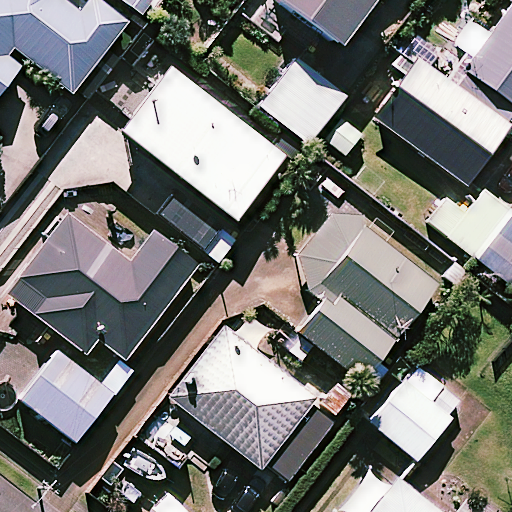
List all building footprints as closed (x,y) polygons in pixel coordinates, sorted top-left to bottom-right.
[(0,0),(0,101),(34,58),(79,93),(134,22),(105,0),(93,0),(87,8),(77,0),(0,0)] [(277,0),(330,40),(360,0),(277,0)] [(511,0),(489,32),(480,26),(444,75),(418,56),(374,117),(469,185),(511,125),(511,0)] [(342,94),(297,58),(260,104),(305,140),(342,94)] [(283,156),(173,68),(124,130),(234,218),(283,156)] [(470,255),(507,210),(481,189),(465,209),(445,193),(424,219),(470,255)] [(442,285),(337,201),(294,254),(310,295),(318,301),(296,328),(363,382),(442,285)] [(120,205),(96,236),(68,215),(8,293),(84,351),(96,336),(122,356),(194,262),(179,251),(120,205)] [(511,213),(480,256),(511,280),(511,213)] [(248,314),(232,334),(220,324),(164,392),(258,468),(262,463),(286,483),(334,424),(310,404),(314,400),(252,350),(268,330),(248,314)] [(116,394),(60,348),(20,396),(76,443),(116,394)] [(458,399),(414,365),(368,425),(412,459),(458,399)] [(501,511),(472,490),(454,511),(441,511),(395,475),(366,511),(501,511)]
